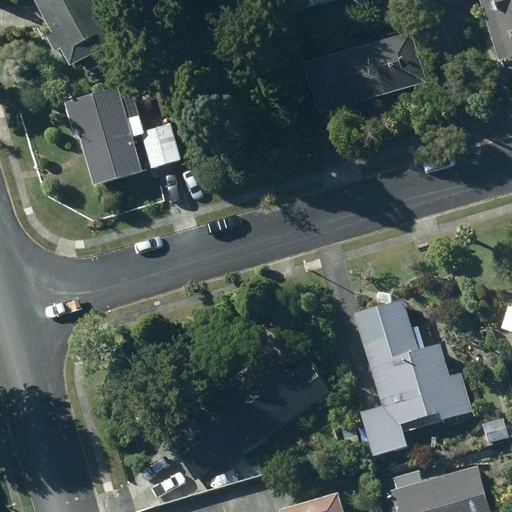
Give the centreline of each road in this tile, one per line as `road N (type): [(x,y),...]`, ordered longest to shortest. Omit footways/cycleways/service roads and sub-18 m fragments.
road 1 (residential): [(7,309),(511,165)]
road 2 (residential): [(7,309),(64,511)]
